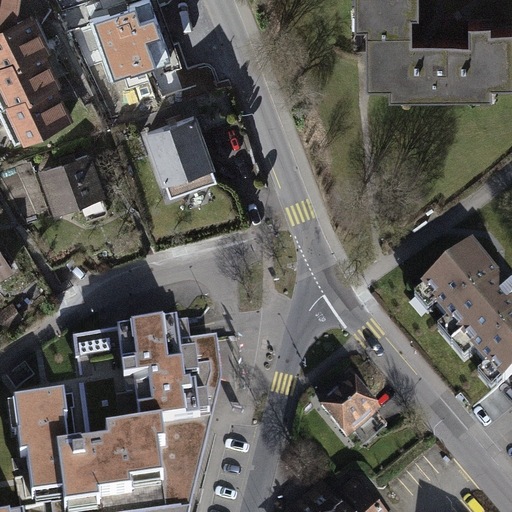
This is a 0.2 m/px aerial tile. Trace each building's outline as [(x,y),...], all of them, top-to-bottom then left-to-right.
[(0,0),(0,25),(3,26),(22,17),(24,0),(0,0)] [(146,0),(134,0),(85,18),(91,35),(86,37),(96,65),(162,41),(146,0)] [(355,0),(356,27),(366,27),(367,88),(390,88),(390,95),(493,95),(493,84),(511,84),(511,29),(493,30),(493,20),(470,20),(470,38),(415,38),(415,15),(422,15),(421,0),(355,0)] [(55,52),(37,9),(22,17),(3,26),(0,26),(0,65),(0,66),(0,79),(11,104),(8,105),(26,144),(76,121),(61,88),(65,86),(50,54),(55,52)] [(199,114),(143,132),(161,186),(167,184),(171,197),(218,182),(213,168),(217,166),(199,114)] [(91,153),(38,171),(53,215),(106,196),(91,153)] [(0,280),(19,269),(0,238),(0,280)] [(511,291),(474,247),(422,291),(505,388),(511,382),(511,291)] [(190,511),(222,376),(217,338),(179,343),(176,323),(75,336),(89,447),(70,449),(63,395),(14,401),(21,457),(28,456),(33,496),(62,492),(64,511),(190,511)] [(353,378),(319,407),(348,443),(351,440),(359,449),(388,426),(380,416),(383,414),(353,378)] [(379,511),(356,484),(336,500),(323,484),(290,511),(379,511)]
